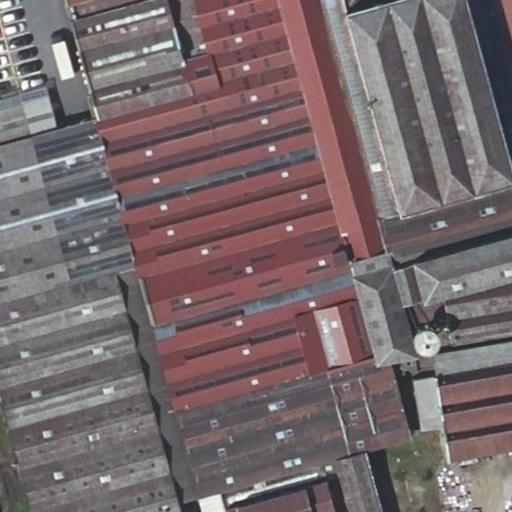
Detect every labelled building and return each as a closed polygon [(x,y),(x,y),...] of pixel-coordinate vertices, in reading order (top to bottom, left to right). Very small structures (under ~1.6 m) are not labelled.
[(462,0),(58,0),(91,118),(194,488),(214,482),(360,441),(376,436),(398,430),(375,348),(410,340),(407,329),(490,317),(511,312),(511,173),(466,11),(462,0)] [(511,0),(501,0),(511,31),(511,36),(511,0)] [(55,128),(33,134),(73,280),(109,270),(171,494),(194,488),(91,118),(55,128)] [(0,300),(73,280),(33,134),(0,142),(0,300)] [(175,511),(171,494),(109,270),(73,280),(0,300),(0,385),(1,388),(33,511),(175,511)] [(440,360),(511,347),(511,326),(436,340),(440,360)] [(511,347),(440,360),(412,365),(419,403),(441,400),(448,446),(511,434),(511,347)] [(398,430),(376,436),(380,451),(402,445),(398,430)] [(379,511),(360,441),(214,482),(222,511),(379,511)]
